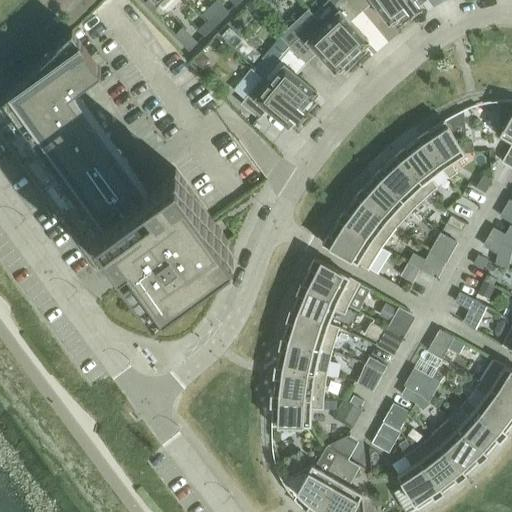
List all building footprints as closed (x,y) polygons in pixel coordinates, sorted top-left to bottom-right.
[(171,0),(155,0),(163,8),(171,0)] [(369,40),(349,20),(361,9),(352,0),(337,0),(332,5),(338,11),(323,24),(318,18),(317,19),(356,60),(366,51),(362,46),(369,40)] [(411,14),(400,0),(352,0),(361,9),(373,0),(389,23),(397,17),(400,22),(411,14)] [(419,0),(400,0),(411,14),(422,6),(418,1),(419,0)] [(213,27),(221,18),(216,13),(207,21),(213,27)] [(356,60),(317,19),(293,42),(289,46),(306,61),(308,58),(316,51),(336,71),(342,65),(346,69),(356,60)] [(204,35),(213,27),(207,21),(199,29),(204,35)] [(119,257),(154,306),(234,248),(176,168),(142,192),(69,92),(101,69),(72,29),(2,97),(95,225),(75,240),(99,272),(119,257)] [(317,91),(295,73),(306,61),(289,46),(285,50),(263,75),(307,112),(316,102),(311,98),(317,91)] [(307,112),(263,75),(241,102),(258,116),(257,116),(258,117),(260,116),(259,116),(266,107),(288,125),(294,119),(298,122),(307,112)] [(511,166),(511,99),(511,100),(506,99),(501,99),(496,100),(500,134),(511,140),(511,142),(502,161),(511,166)] [(465,152),(442,121),(429,130),(428,128),(418,134),(419,136),(420,135),(450,177),(457,172),(451,162),(465,152)] [(420,135),(419,136),(405,147),(404,145),(395,152),(396,154),(397,153),(430,192),(437,186),(430,177),(442,167),(449,177),(450,177),(420,135)] [(397,153),(396,154),(384,166),(383,164),(374,172),(375,174),(376,173),(412,208),(430,192),(397,153)] [(376,173),(375,174),(364,187),(362,185),(355,194),(356,195),(357,194),(396,227),(412,208),(376,173)] [(357,194),(356,195),(346,209),(344,208),(337,217),(339,218),(339,217),(381,246),(396,227),(357,194)] [(381,246),(339,217),(339,218),(330,233),(328,232),(322,242),(368,268),(381,246)] [(360,282),(316,257),(314,256),(309,266),(310,267),(302,282),(302,283),(348,304),(360,282)] [(348,304),(302,283),(302,282),(301,281),(296,292),(298,293),(291,309),(291,310),(339,327),(339,326),(328,322),(334,308),(345,313),(348,304)] [(332,350),(339,327),(291,310),(291,309),(290,308),(286,319),(288,320),(283,336),(283,337),(332,350)] [(511,324),(502,344),(511,349),(511,324)] [(327,374),(332,350),(283,337),(283,336),(281,336),(279,347),(280,348),(276,365),(276,366),(327,374)] [(511,368),(494,358),(481,379),(511,401),(511,368)] [(323,399),(327,374),(276,366),(276,365),(275,364),(273,376),(275,376),(273,393),(273,394),(323,399)] [(511,401),(481,379),(475,387),(485,394),(476,406),(466,398),(466,399),(505,431),(506,431),(511,422),(511,401)] [(310,424),(311,407),(323,408),(323,399),(273,394),(273,393),(271,393),(270,405),(272,405),(271,424),(310,424)] [(505,431),(466,399),(460,406),(469,414),(459,425),(450,417),(449,417),(486,453),(487,452),(498,439),(499,440),(507,432),(506,431),(505,431)] [(486,453),(449,417),(432,434),(465,473),(465,472),(478,460),(479,461),(488,453),(487,452),(486,453)] [(395,441),(400,432),(384,422),(378,432),(395,441)] [(389,451),(395,441),(378,432),(373,442),(389,451)] [(465,473),(432,434),(412,449),(442,491),(443,490),(457,479),(458,480),(467,473),(465,472),(465,473)] [(305,511),(307,511),(317,511),(348,458),(326,446),(315,465),(312,464),(281,478),(284,483),(286,487),(289,491),(291,494),(294,497),(297,500),(301,504),(306,508),(305,511)] [(442,491),(412,449),(405,454),(411,464),(397,473),(417,507),(433,496),(434,498),(444,491),(443,490),(442,491)] [(364,511),(362,492),(349,484),(360,465),(348,458),(317,511),(364,511)]
